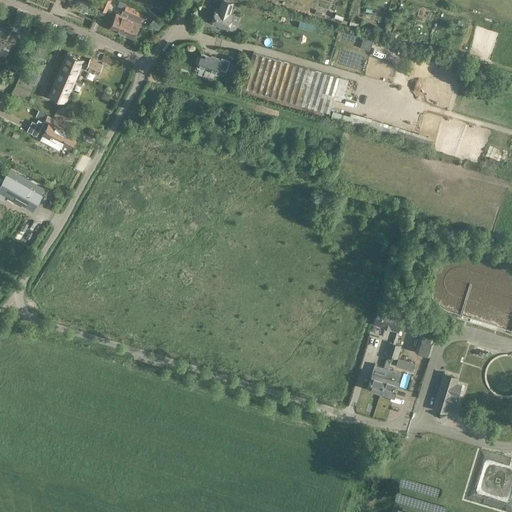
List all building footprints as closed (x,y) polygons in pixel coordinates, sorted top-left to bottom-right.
[(102,0),(99,8),(106,11),(111,0),(102,0)] [(231,12),(234,2),(229,0),(221,0),(219,8),(215,7),(210,23),(228,29),(234,13),(231,12)] [(132,8),(130,12),(143,18),(144,14),(132,8)] [(128,17),(130,12),(124,10),(123,9),(120,14),(116,12),(109,28),(121,33),(128,17)] [(121,33),(133,38),(139,24),(140,24),(143,18),(130,12),(128,17),(121,33)] [(160,24),(152,18),(149,22),(157,28),(160,24)] [(0,52),(6,55),(9,46),(0,42),(0,34),(2,31),(0,30),(0,52)] [(373,39),(363,36),(360,47),(370,50),(373,39)] [(66,52),(58,71),(76,78),(84,59),(66,52)] [(196,66),(216,74),(219,68),(226,70),(230,60),(221,57),(221,58),(211,55),(211,56),(202,52),(196,66)] [(253,52),(243,87),(329,112),(340,77),(253,52)] [(42,66),(31,61),(27,70),(39,75),(42,66)] [(86,68),(98,73),(100,68),(88,62),(86,68)] [(27,70),(23,78),(35,83),(39,75),(27,70)] [(76,78),(58,71),(53,83),(71,90),(76,78)] [(71,90),(53,83),(48,95),(66,102),(71,90)] [(53,115),(66,122),(72,111),(62,106),(61,107),(58,106),(53,115)] [(62,143),(70,147),(76,135),(61,127),(64,123),(47,114),(44,120),(48,122),(43,133),(43,134),(41,139),(59,148),(62,143)] [(44,122),(38,119),(36,122),(32,120),(26,131),(36,136),(44,122)] [(0,183),(0,191),(33,210),(43,193),(42,193),(44,188),(10,168),(7,173),(6,173),(0,183)] [(404,314),(378,306),(373,323),(399,331),(404,314)] [(436,327),(423,322),(417,339),(431,343),(436,327)] [(399,353),(399,351),(401,345),(389,341),(387,349),(399,353)] [(387,349),(384,357),(391,359),(392,357),(397,358),(398,357),(399,353),(387,349)] [(399,351),(399,353),(398,357),(404,359),(414,362),(416,356),(399,351)] [(372,371),(367,388),(380,392),(385,375),(379,373),(380,369),(374,367),(372,371)] [(458,376),(444,372),(432,408),(447,413),(450,405),(455,407),(462,384),(457,382),(458,376)] [(392,377),(385,375),(380,392),(394,396),(399,379),(398,379),(400,375),(393,373),(392,377)]
